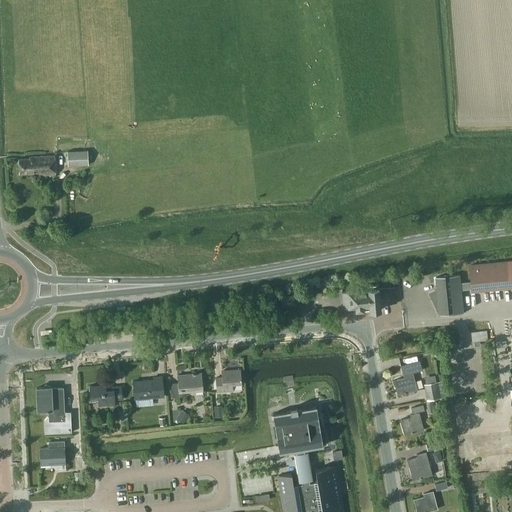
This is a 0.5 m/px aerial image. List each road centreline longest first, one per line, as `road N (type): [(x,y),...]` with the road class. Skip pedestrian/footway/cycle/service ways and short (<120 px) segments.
road 1 (tertiary): [(4,352),(360,332),(396,511)]
road 2 (primary): [(151,285),(511,228)]
road 3 (tertiary): [(5,476),(4,352)]
road 4 (primary): [(29,301),(151,285)]
